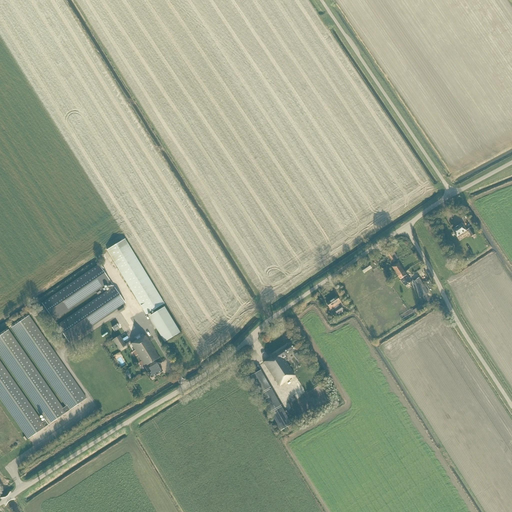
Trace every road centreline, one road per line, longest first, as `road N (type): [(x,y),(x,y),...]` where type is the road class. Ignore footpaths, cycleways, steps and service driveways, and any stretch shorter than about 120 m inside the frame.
road 1 (unclassified): [(0,504),(203,377),(327,276),(405,227)]
road 2 (unclassified): [(452,194),(321,0)]
road 3 (unclassified): [(511,402),(405,227)]
